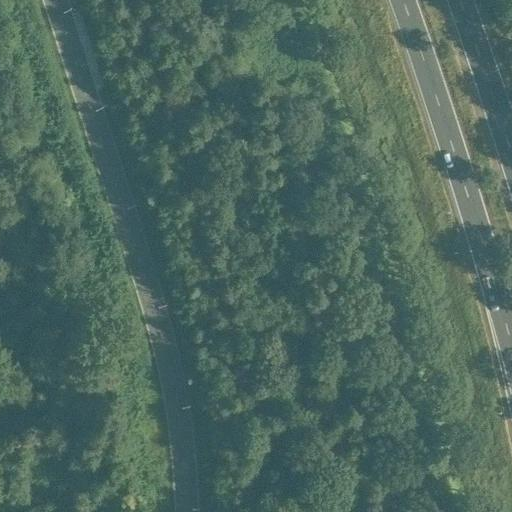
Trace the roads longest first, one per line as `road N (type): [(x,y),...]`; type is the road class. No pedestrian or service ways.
road 1 (unclassified): [(186,511),(173,379),(55,0)]
road 2 (trunk): [(398,0),(511,356)]
road 3 (trunk): [(511,160),(460,0)]
